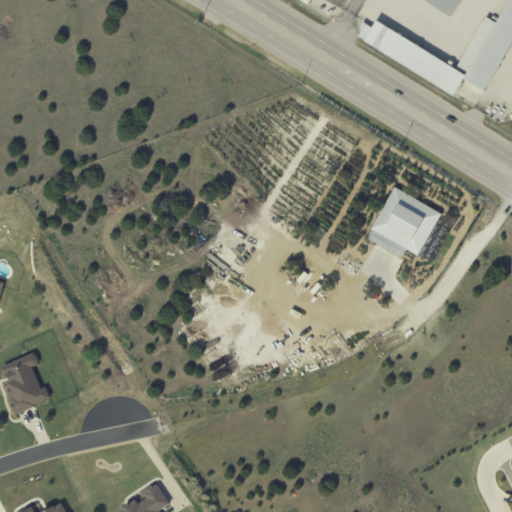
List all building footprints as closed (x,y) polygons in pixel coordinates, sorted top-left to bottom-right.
[(461,0),(450,18),(421,0),(461,0)] [(506,0),(511,0),(511,33),(479,90),(461,79),(506,0)] [(373,21),(462,74),(451,92),(362,40),(373,21)] [(390,187),(366,229),(415,257),(439,214),(390,187)] [(5,364),(8,372),(14,370),(17,370),(10,373),(14,381),(10,382),(12,387),(10,388),(13,394),(14,393),(16,397),(12,399),(13,402),(12,402),(16,411),(17,410),(19,413),(38,405),(37,403),(52,396),(48,385),(44,387),(35,365),(40,363),(39,361),(40,358),(38,354),(35,352),(5,364)] [(169,505),(158,484),(142,493),(144,497),(117,511),(158,511),(169,505)] [(18,511),(65,511),(61,503),(57,505),(55,504),(43,510),(44,511),(36,511),(33,505),(28,507),(18,511)]
